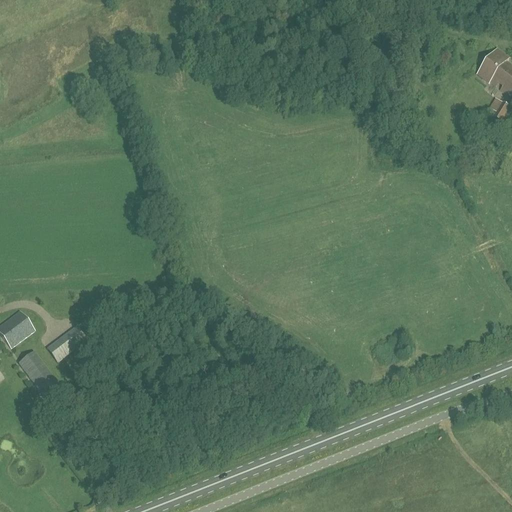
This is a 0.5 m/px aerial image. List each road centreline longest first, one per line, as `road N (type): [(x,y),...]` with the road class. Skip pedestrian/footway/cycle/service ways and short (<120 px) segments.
road 1 (secondary): [(139,511),(511,365)]
road 2 (unclassified): [(199,511),(511,394)]
